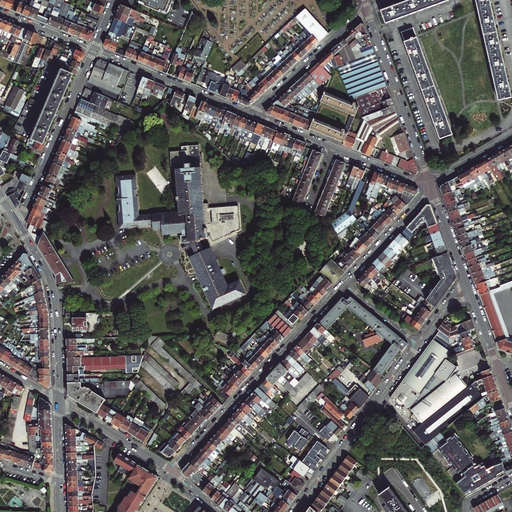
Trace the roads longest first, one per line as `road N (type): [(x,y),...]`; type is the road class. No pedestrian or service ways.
road 1 (residential): [(173,471),(345,284)]
road 2 (residential): [(418,344),(296,511)]
road 3 (residential): [(17,223),(94,50)]
road 4 (residential): [(366,8),(429,184)]
road 5 (residential): [(251,114),(94,50)]
road 6 (tertiary): [(29,244),(54,299),(58,401)]
road 7 (residential): [(251,114),(366,8)]
road 8 (residential): [(58,401),(173,471)]
road 9 (residential): [(345,284),(432,190)]
